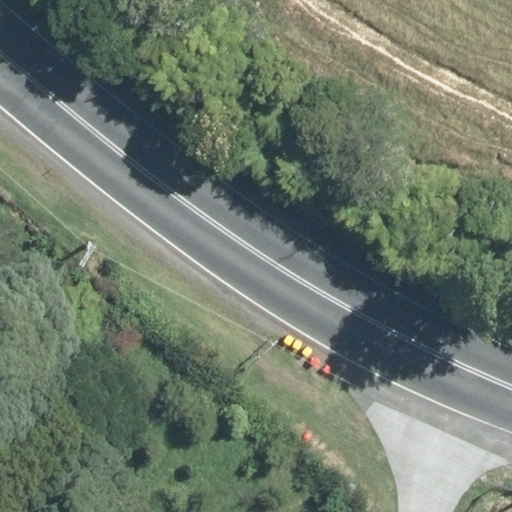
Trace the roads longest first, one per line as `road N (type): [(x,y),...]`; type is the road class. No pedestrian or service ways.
road 1 (secondary): [(0,43),(147,171),(268,261),(398,338),(511,388)]
road 2 (unknown): [(408,511),(451,361)]
